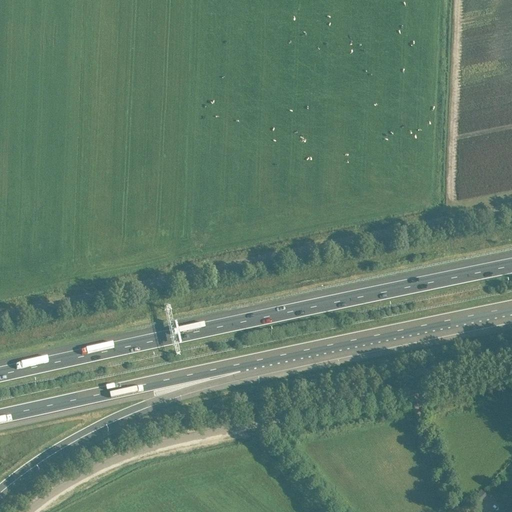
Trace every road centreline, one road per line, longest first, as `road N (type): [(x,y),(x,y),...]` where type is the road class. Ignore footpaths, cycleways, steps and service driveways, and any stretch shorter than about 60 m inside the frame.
road 1 (motorway): [(511,266),(0,375)]
road 2 (unclassified): [(0,316),(511,208)]
road 3 (unclassified): [(28,511),(89,471),(146,448),(511,369)]
road 4 (motorway): [(238,364),(511,306)]
road 5 (motorway): [(0,492),(65,442),(238,364)]
road 6 (motorway): [(0,416),(238,364)]
